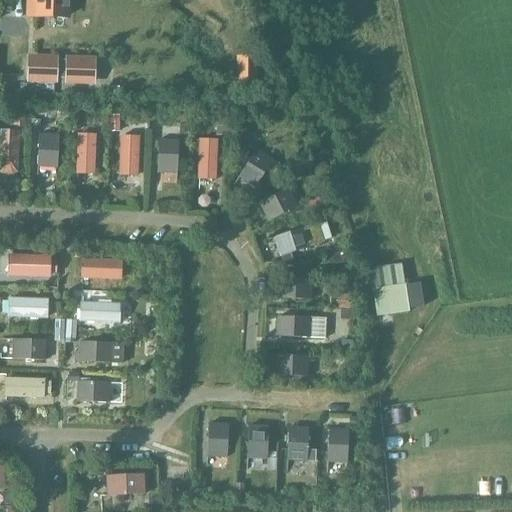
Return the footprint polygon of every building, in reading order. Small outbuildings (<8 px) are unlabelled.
[(35,0),(35,16),(67,17),(67,0),(35,0)] [(259,59),(237,60),(238,90),(259,89),(259,59)] [(54,61),(29,60),(29,80),(54,81),(54,76),(67,77),(67,82),(91,82),(92,62),(68,61),(68,63),(54,63),(54,61)] [(69,113),(69,131),(78,131),(78,113),(69,113)] [(15,119),(15,128),(25,129),(25,120),(15,119)] [(179,127),(179,135),(188,136),(188,127),(179,127)] [(227,129),(216,129),(216,139),(227,139),(227,129)] [(0,151),(0,171),(16,172),(18,133),(1,132),(0,151)] [(39,135),(38,153),(37,169),(56,170),(58,137),(39,135)] [(121,139),(120,175),(136,176),(137,139),(133,139),(133,135),(128,135),(127,139),(121,139)] [(77,136),(76,171),(94,171),(95,136),(78,136),(77,136)] [(157,175),(176,176),(178,142),(159,141),(157,175)] [(198,180),(216,181),(217,142),(199,141),(198,180)] [(246,144),(241,152),(249,157),(254,149),(246,144)] [(247,164),(238,178),(256,188),(265,172),(273,177),(280,165),(255,151),(247,164)] [(269,223),(297,208),(288,190),(259,205),(269,223)] [(317,200),(305,205),(310,215),(321,211),(317,200)] [(314,225),(274,239),(280,258),(281,257),(283,263),(293,263),(290,254),(321,245),(314,225)] [(74,250),(73,258),(82,259),(83,250),(74,250)] [(334,251),(333,262),(344,263),(345,252),(334,251)] [(10,258),(9,276),(47,278),(48,260),(10,258)] [(82,261),(81,280),(120,282),(121,263),(82,261)] [(401,267),(370,272),(372,288),(377,316),(409,311),(409,310),(405,285),(404,285),(401,267)] [(278,300),(310,301),(311,281),(279,280),(278,300)] [(337,297),(336,310),(349,311),(351,311),(352,297),(337,297)] [(46,320),(47,301),(8,300),(8,318),(46,320)] [(80,305),(80,314),(79,323),(118,324),(119,306),(80,305)] [(277,318),(277,338),(293,339),(324,340),(325,319),(294,318),(277,318)] [(55,321),(55,332),(63,332),(64,321),(55,321)] [(67,321),(66,332),(75,333),(75,322),(67,321)] [(66,332),(66,343),(74,343),(75,333),(66,332)] [(44,362),(45,343),(13,341),(12,362),(44,362)] [(341,342),(341,351),(349,351),(350,351),(351,342),(341,342)] [(74,352),(74,363),(111,364),(122,364),(122,344),(111,344),(78,343),(78,352),(74,352)] [(339,351),(338,359),(348,360),(349,351),(341,351),(339,351)] [(275,376),(307,378),(308,358),(276,356),(275,376)] [(78,374),(68,374),(68,382),(78,382),(78,374)] [(5,389),(5,399),(43,400),(43,395),(50,396),(50,383),(43,383),(43,381),(6,379),(5,389)] [(76,404),(108,404),(109,385),(76,384),(76,404)] [(350,418),(349,427),(359,427),(359,418),(350,418)] [(206,457),(226,458),(228,426),(208,425),(206,457)] [(248,427),(247,443),(246,459),(267,460),(268,428),(248,427)] [(286,461),(306,462),(308,430),(288,429),(286,461)] [(348,432),(328,431),(326,463),(346,464),(348,432)] [(14,457),(2,458),(3,467),(3,469),(15,468),(14,457)] [(108,498),(144,496),(143,475),(106,477),(108,498)] [(15,493),(6,493),(6,506),(16,506),(15,493)] [(160,500),(149,501),(149,511),(152,511),(160,511),(160,500)]
